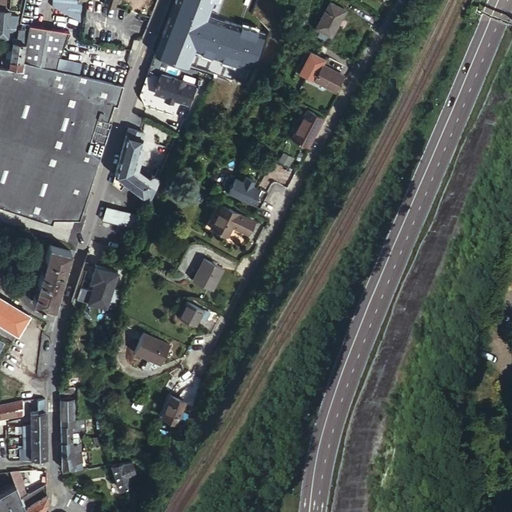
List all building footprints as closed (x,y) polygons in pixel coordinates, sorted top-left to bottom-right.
[(83,7),(84,0),(103,0),(103,4),(113,7),(115,0),(52,0),(52,6),(81,22),(83,7)] [(160,47),(159,50),(171,54),(180,30),(191,0),(172,0),(172,2),(174,3),(158,47),(160,47)] [(348,13),(333,5),(318,29),(333,37),(348,13)] [(8,34),(15,30),(18,16),(9,16),(9,13),(0,12),(0,38),(8,39),(8,34)] [(261,22),(238,14),(231,36),(254,44),(261,22)] [(23,51),(22,59),(53,67),(66,39),(68,33),(28,25),(27,30),(26,34),(23,51)] [(12,41),(18,42),(19,32),(26,34),(27,30),(18,30),(16,38),(13,37),(12,41)] [(180,30),(171,54),(206,66),(215,42),(180,30)] [(10,49),(23,51),(26,34),(19,32),(18,42),(12,41),(10,49)] [(254,49),(256,45),(229,36),(227,40),(254,49)] [(9,57),(22,59),(23,51),(10,49),(9,57)] [(292,71),(306,79),(328,91),(336,76),(314,64),(317,59),(303,51),(292,71)] [(162,57),(154,54),(139,95),(145,107),(173,116),(178,102),(150,92),(157,72),(162,57)] [(0,63),(0,64),(7,65),(9,57),(1,56),(0,63)] [(9,57),(7,65),(20,68),(22,59),(9,57)] [(0,78),(0,205),(51,222),(53,218),(79,218),(111,123),(108,122),(113,106),(116,106),(123,85),(53,67),(22,59),(20,68),(7,65),(4,79),(0,78)] [(150,92),(178,102),(186,104),(192,85),(157,72),(150,92)] [(313,115),(296,106),(280,136),(297,145),(313,115)] [(146,122),(143,133),(133,170),(152,186),(167,150),(159,146),(155,135),(158,127),(146,122)] [(115,174),(112,183),(120,190),(126,183),(142,197),(152,186),(133,170),(143,133),(128,128),(115,174)] [(229,197),(237,183),(233,182),(228,183),(225,190),(226,195),(229,197)] [(254,210),(256,207),(261,197),(254,193),(257,187),(247,182),(244,188),(237,183),(229,197),(254,210)] [(262,211),(269,198),(263,194),(261,197),(256,207),(262,211)] [(138,217),(106,206),(102,220),(134,231),(138,217)] [(257,228),(226,212),(213,234),(231,244),(236,236),(248,242),(257,228)] [(145,219),(138,217),(134,231),(141,234),(145,219)] [(53,308),(70,251),(50,245),(33,302),(39,304),(38,306),(42,307),(43,305),(53,308)] [(87,262),(82,277),(90,280),(95,264),(87,262)] [(223,273),(205,263),(194,284),(212,294),(223,273)] [(90,280),(82,277),(79,276),(71,301),(78,308),(80,310),(84,299),(106,306),(118,272),(95,264),(90,280)] [(0,323),(16,334),(29,314),(0,295),(0,323)] [(174,315),(190,325),(194,317),(199,309),(182,300),(174,315)] [(511,303),(510,302),(493,347),(505,352),(511,334),(511,303)] [(205,313),(199,309),(194,317),(201,320),(205,313)] [(124,350),(150,364),(161,343),(135,329),(124,350)] [(145,408),(161,416),(171,398),(156,390),(145,408)] [(59,399),(60,418),(74,419),(74,399),(59,399)] [(0,403),(0,418),(19,415),(21,415),(20,400),(12,401),(8,401),(0,403)] [(45,412),(37,412),(30,413),(30,426),(45,426),(45,412)] [(60,440),(72,440),(72,438),(71,424),(74,424),(74,419),(60,418),(60,440)] [(30,426),(21,426),(21,437),(30,437),(30,426)] [(30,437),(45,437),(45,426),(30,426),(30,437)] [(22,448),(30,448),(30,437),(21,437),(22,448)] [(30,448),(45,448),(45,437),(30,437),(30,448)] [(72,438),(72,440),(60,440),(60,454),(80,452),(80,443),(79,443),(78,437),(72,438)] [(30,459),(46,459),(45,448),(30,448),(30,459)] [(60,454),(61,468),(75,468),(75,463),(85,462),(84,451),(80,452),(60,454)] [(123,463),(122,463),(123,464),(127,478),(135,475),(132,462),(123,463)] [(130,486),(127,478),(123,464),(112,468),(119,490),(130,486)] [(23,484),(18,471),(10,472),(14,481),(17,487),(23,484)] [(0,511),(27,511),(24,507),(23,504),(21,498),(17,487),(14,481),(0,488),(0,511)] [(47,495),(47,483),(21,498),(23,504),(24,507),(47,495)] [(47,503),(47,495),(24,507),(27,511),(39,511),(43,510),(47,503)]
